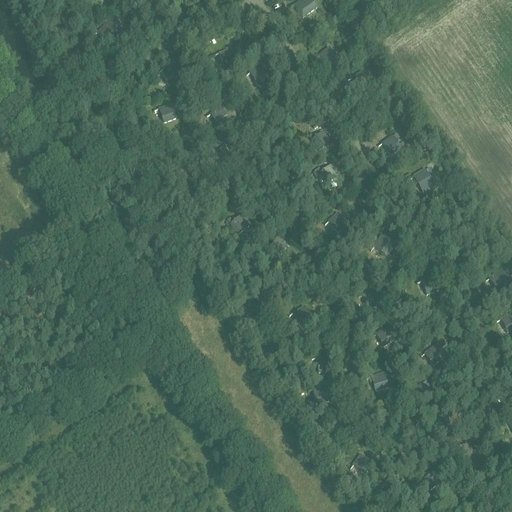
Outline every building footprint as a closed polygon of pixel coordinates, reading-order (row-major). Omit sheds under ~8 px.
[(302,0),(293,6),(303,20),(317,9),(310,0),(302,0)] [(370,7),(364,0),(360,0),(360,1),(359,0),(356,0),(353,2),(358,12),(365,24),(370,21),(365,12),(370,9),(369,8),(370,7)] [(120,33),(109,21),(95,35),(107,46),(120,33)] [(231,49),(218,54),(224,69),(236,64),(237,65),(243,63),(241,57),(239,57),(235,48),(231,50),(231,49)] [(329,69),(338,60),(329,48),(318,57),(329,69)] [(257,87),(269,81),(262,66),(249,74),(257,87)] [(169,87),(179,78),(168,67),(158,75),(169,87)] [(359,92),(370,85),(363,73),(352,80),(359,92)] [(164,125),(176,120),(170,105),(158,110),(164,125)] [(218,129),(229,123),(221,109),(209,115),(218,129)] [(318,152),(331,142),(323,132),(310,142),(318,152)] [(390,158),(401,150),(392,137),(381,144),(390,158)] [(220,168),(232,161),(224,147),(212,153),(220,168)] [(327,186),(339,177),(331,166),(319,175),(327,186)] [(429,176),(425,171),(425,170),(412,178),(424,197),(436,189),(429,176)] [(337,233),(347,225),(338,214),(328,222),(337,233)] [(238,236),(249,226),(241,217),(229,226),(238,236)] [(381,237),(373,248),(385,257),(392,247),(392,246),(393,245),(381,237)] [(279,259),(288,245),(277,238),(268,252),(279,259)] [(488,279),(498,293),(509,285),(511,284),(508,280),(506,282),(499,271),(488,279)] [(426,297),(438,291),(433,277),(420,283),(426,297)] [(367,311),(380,306),(374,291),(362,297),(367,311)] [(261,323),(269,313),(257,303),(249,313),(261,323)] [(300,328),(312,321),(303,307),(292,314),(300,328)] [(511,314),(500,320),(507,335),(511,332),(511,314)] [(384,349),(395,341),(399,338),(390,324),(375,336),(384,349)] [(433,367),(444,360),(435,348),(424,356),(433,367)] [(318,375),(331,373),(329,357),(316,359),(318,375)] [(375,393),(388,389),(383,374),(371,378),(375,393)] [(420,405),(430,397),(421,385),(411,393),(420,405)] [(316,407),(329,404),(325,388),(312,391),(316,407)] [(460,463),(473,457),(468,445),(454,451),(460,463)] [(365,476),(373,466),(359,456),(351,466),(365,476)] [(430,491),(443,483),(444,482),(436,471),(423,480),(430,491)] [(395,497),(402,487),(390,477),(382,487),(395,497)]
